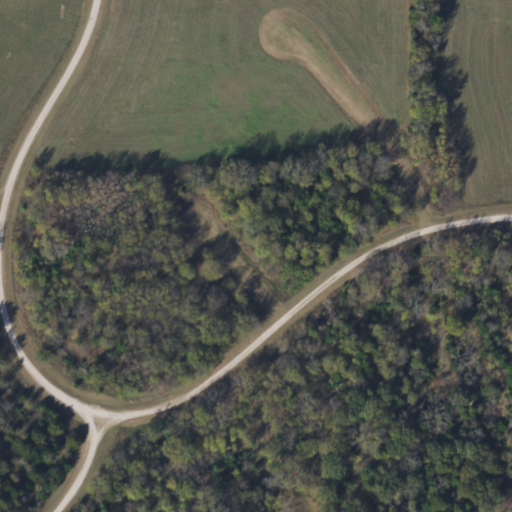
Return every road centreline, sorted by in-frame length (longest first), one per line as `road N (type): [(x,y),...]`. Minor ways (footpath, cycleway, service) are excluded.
road 1 (residential): [(92,409),(126,410),(184,390),(384,247),(426,227),(511,212)]
road 2 (residential): [(92,409),(47,381),(25,354),(7,320),(0,266),(10,182),(94,26),(98,0)]
road 3 (residential): [(426,227),(409,178),(354,92),(271,16)]
